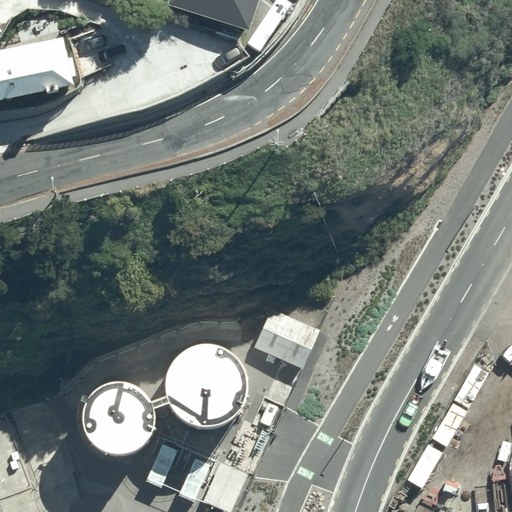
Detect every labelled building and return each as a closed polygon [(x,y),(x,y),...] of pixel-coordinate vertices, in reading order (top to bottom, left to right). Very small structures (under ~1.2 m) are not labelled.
[(0,87),(33,116),(47,88),(55,93),(76,61),(79,66),(95,38),(90,35),(99,20),(68,0),(61,0),(60,2),(57,0),(12,0),(0,18),(0,87)] [(261,0),(170,0),(166,13),(248,43),(261,0)] [(253,345),(300,367),(318,328),(271,307),(253,345)] [(222,351),(214,348),(202,348),(191,350),(180,356),(172,365),(167,375),(165,387),(167,399),(172,409),(180,418),(190,424),(201,427),(213,427),(222,424),(229,419),(236,413),(241,405),(244,397),(245,388),(244,379),(241,370),(237,363),(230,356),(222,351)] [(130,385),(121,384),(112,385),(103,388),(96,394),(90,401),(87,409),(85,418),(86,427),(90,435),(95,443),(102,448),(110,452),(119,453),(128,452),(137,449),(144,444),(150,437),(153,428),(155,419),(154,410),(150,402),(145,395),(138,389),(130,385)] [(48,396),(10,411),(37,485),(76,471),(48,396)] [(6,412),(0,414),(0,499),(34,488),(6,412)] [(203,499),(227,510),(245,472),(220,461),(203,499)] [(511,511),(511,471),(495,473),(498,511),(511,511)] [(498,511),(495,473),(476,474),(480,511),(498,511)] [(470,511),(474,482),(457,480),(453,511),(470,511)]
